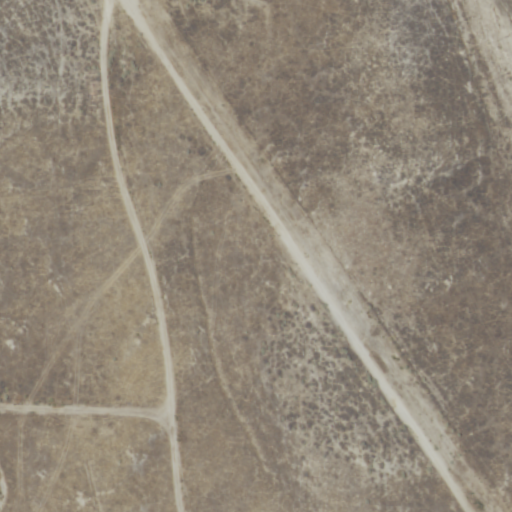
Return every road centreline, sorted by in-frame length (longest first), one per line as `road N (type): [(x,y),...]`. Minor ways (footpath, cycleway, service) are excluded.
road 1 (track): [(127,0),(470,511)]
road 2 (track): [(123,0),(197,511)]
road 3 (track): [(0,433),(192,442)]
